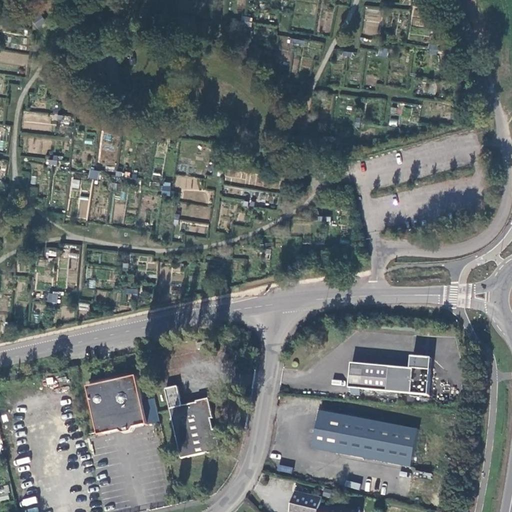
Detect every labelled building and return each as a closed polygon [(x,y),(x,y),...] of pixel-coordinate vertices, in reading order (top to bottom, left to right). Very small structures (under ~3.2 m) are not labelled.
[(34,19),(40,27),(48,22),(42,13),(34,19)] [(247,26),(251,27),(253,17),(244,16),(243,21),(247,21),(247,26)] [(381,56),(391,57),(392,47),(388,47),(389,42),(383,41),(381,56)] [(46,165),(59,166),(60,157),(51,156),(51,160),(47,160),(46,165)] [(91,179),(100,181),(101,172),(97,171),(97,165),(93,164),(91,179)] [(175,187),(201,190),(201,178),(176,176),(175,187)] [(164,195),(173,197),(174,188),(165,186),(164,195)] [(30,187),(30,195),(37,196),(38,187),(30,187)] [(250,211),(255,212),(257,202),(247,201),(246,206),(251,207),(250,211)] [(271,256),(272,248),(272,246),(262,245),(261,247),(261,250),(266,250),(265,255),(271,256)] [(136,299),(140,300),(141,290),(132,289),(131,294),(136,295),(136,299)] [(55,304),(59,304),(60,295),(50,294),(50,299),(55,300),(55,304)] [(361,364),(359,389),(425,394),(427,369),(417,369),(418,357),(409,356),(408,367),(361,364)] [(87,388),(98,436),(147,425),(136,377),(87,388)] [(180,460),(206,454),(206,455),(219,452),(214,432),(212,432),(209,419),(212,418),(207,399),(195,402),(195,403),(179,407),(177,400),(179,399),(176,387),(164,390),(167,403),(170,402),(172,409),(169,410),(180,460)] [(408,467),(415,429),(316,412),(309,448),(408,467)] [(292,511),(320,511),(322,507),(324,499),(296,493),(292,511)]
